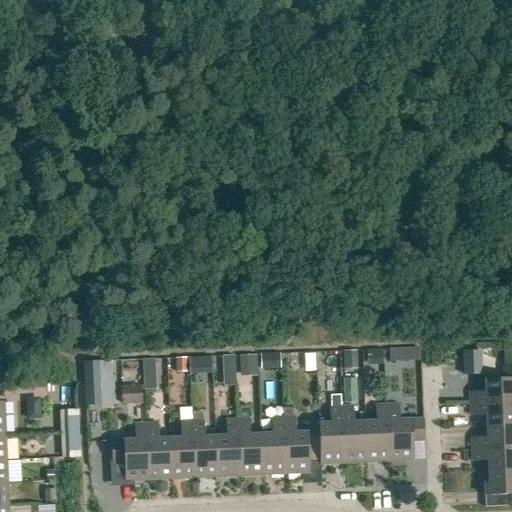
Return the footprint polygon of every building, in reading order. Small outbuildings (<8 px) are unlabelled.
[(480,352),(464,352),(464,376),(481,375),(480,352)] [(235,355),(222,355),(222,370),(235,370),(235,355)] [(104,362),(84,363),(86,397),(106,396),(104,362)] [(484,381),(485,393),(469,393),(469,405),(511,403),(511,367),(503,368),(504,380),(484,381)] [(121,386),(121,403),(142,402),(142,386),(121,386)] [(511,403),(469,405),(470,417),(486,416),(486,427),(511,426),(511,403)] [(386,406),(389,462),(412,461),(411,442),(423,441),(422,420),(399,421),(398,405),(386,406)] [(375,422),(364,423),(366,463),(389,462),(386,406),(375,406),(375,422)] [(366,463),(364,423),(353,423),(352,407),(341,408),(343,464),(366,463)] [(330,424),(318,425),(319,433),(320,462),(320,465),(343,464),(341,408),(329,408),(330,424)] [(78,455),(79,410),(59,410),(59,455),(78,455)] [(308,463),(320,462),(319,433),(295,434),(294,418),(282,419),(285,475),(308,474),(308,463)] [(271,419),(271,435),(260,435),(262,476),(285,475),(282,419),(271,419)] [(248,420),(237,421),(239,477),(262,476),(260,435),(249,436),(248,420)] [(226,437),(215,437),(216,478),(239,477),(237,421),(225,421),(226,437)] [(216,478),(215,437),(204,438),(203,422),(191,423),(194,479),(216,478)] [(180,423),(180,439),(169,439),(171,480),(194,479),(191,423),(180,423)] [(157,424),(146,425),(148,481),(171,480),(169,439),(158,440),(157,424)] [(135,441),(111,442),(112,463),(124,463),(125,482),(148,481),(146,425),(134,425),(135,441)] [(511,426),(486,427),(487,438),(471,439),(471,451),(511,448),(511,426)] [(511,448),(471,451),(472,462),(488,461),(488,473),(511,471),(511,448)] [(489,484),(484,484),(485,508),(511,507),(511,471),(488,473),(489,484)]
